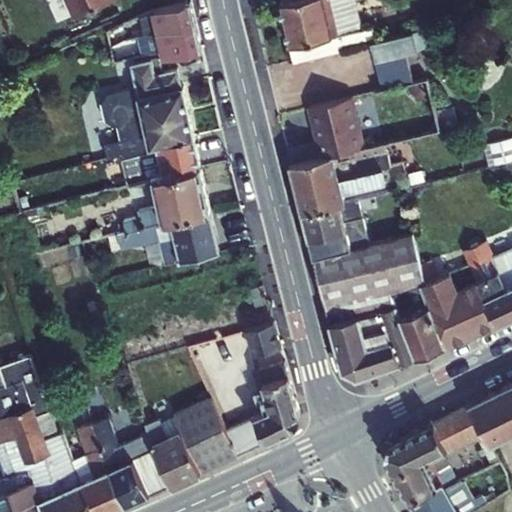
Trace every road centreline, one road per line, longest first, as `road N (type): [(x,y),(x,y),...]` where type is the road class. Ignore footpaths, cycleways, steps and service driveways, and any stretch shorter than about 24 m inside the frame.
road 1 (secondary): [(342,435),(309,341),(224,0)]
road 2 (tertiary): [(511,351),(342,435)]
road 3 (tertiary): [(342,435),(177,511)]
